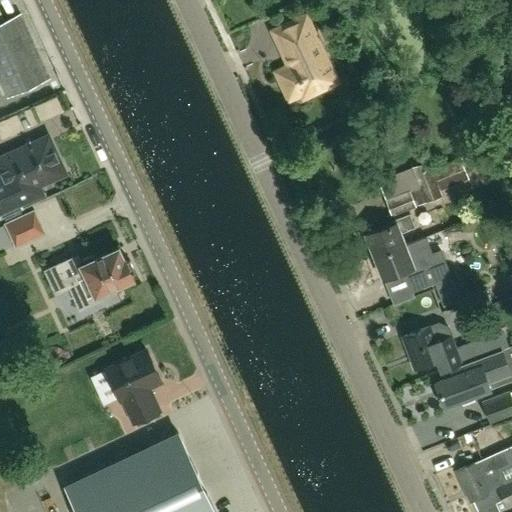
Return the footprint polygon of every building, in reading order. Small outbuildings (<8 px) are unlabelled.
[(22,16),(0,25),(0,70),(12,96),(50,79),(22,16)] [(290,98),(334,77),(306,16),(274,31),(290,66),(278,71),(290,98)] [(0,221),(24,211),(21,204),(41,195),(38,187),(65,175),(49,140),(0,161),(0,169),(3,175),(0,176),(0,221)] [(433,170),(429,161),(413,167),(402,171),(409,191),(410,191),(413,190),(419,206),(427,203),(443,196),(441,191),(469,180),(468,178),(469,178),(461,158),(433,170)] [(409,191),(387,200),(386,200),(393,216),(416,207),(410,191),(409,191)] [(47,233),(35,208),(4,223),(16,247),(47,233)] [(366,234),(375,256),(406,244),(401,232),(415,226),(410,213),(386,222),(388,226),(366,234)] [(406,244),(375,256),(384,278),(405,270),(413,292),(435,283),(445,306),(460,300),(444,258),(440,248),(431,252),(425,237),(406,244)] [(79,253),(57,263),(69,289),(79,311),(104,299),(101,293),(134,278),(133,274),(136,273),(130,260),(127,262),(125,258),(120,247),(94,258),(93,255),(82,260),(79,253)] [(454,342),(449,326),(440,322),(404,335),(416,368),(437,360),(441,371),(450,368),(462,363),(508,346),(501,328),(456,346),(454,342)] [(485,355),(463,363),(450,368),(453,375),(437,382),(446,405),(490,388),(487,381),(509,373),(501,349),(489,353),(485,355)] [(106,369),(121,400),(124,398),(135,422),(160,410),(148,387),(162,380),(147,350),(106,369)] [(511,390),(510,391),(510,390),(483,401),(492,422),(511,414),(511,390)] [(220,511),(181,430),(68,483),(81,511),(220,511)] [(478,511),(479,511),(497,503),(503,499),(506,505),(511,502),(511,444),(511,445),(502,449),(492,454),(457,470),(471,501),(473,500),(478,511)]
